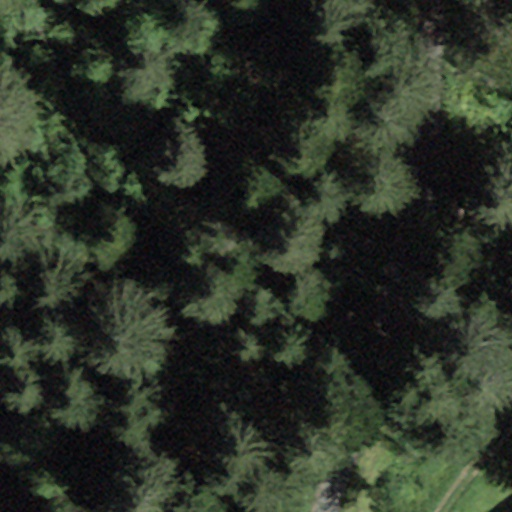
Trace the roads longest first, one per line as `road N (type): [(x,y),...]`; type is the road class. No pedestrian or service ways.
road 1 (track): [(386,296),(417,193),(433,0)]
road 2 (residential): [(322,511),(362,414),(386,296)]
